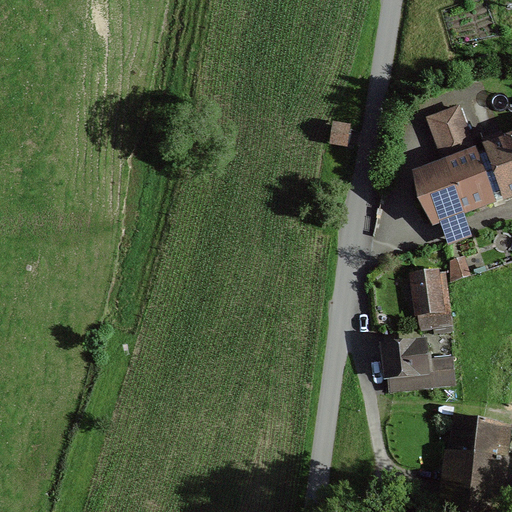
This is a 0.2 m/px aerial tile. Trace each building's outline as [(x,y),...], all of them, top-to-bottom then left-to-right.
[(465,220),(502,207),(482,154),(465,108),(432,120),(449,164),(413,178),(433,232),(441,230),(448,249),(472,240),(465,220)] [(352,132),(336,129),(334,144),(349,146),(352,132)] [(511,142),(482,154),(502,207),(511,202),(511,142)] [(454,282),(471,278),(467,259),(450,262),(454,282)] [(442,271),(411,276),(419,324),(450,319),(442,271)] [(426,342),(387,345),(392,394),(461,387),(458,360),(428,362),(426,342)] [(503,511),(511,458),(511,430),(459,423),(445,511),(503,511)]
